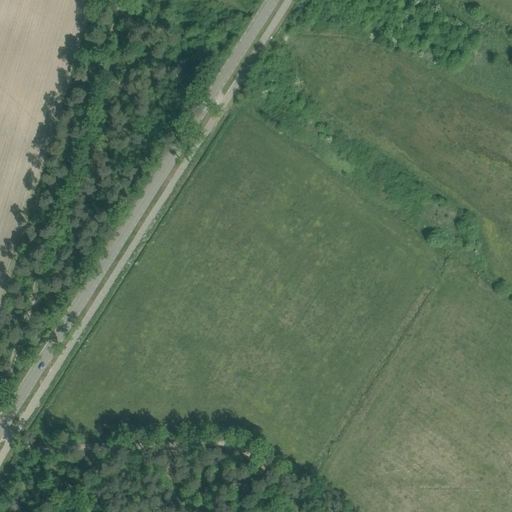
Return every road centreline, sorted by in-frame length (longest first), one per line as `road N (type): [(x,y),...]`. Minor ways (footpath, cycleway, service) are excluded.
road 1 (tertiary): [(0,429),(271,0)]
road 2 (track): [(336,511),(251,453),(221,442),(45,450),(0,440)]
